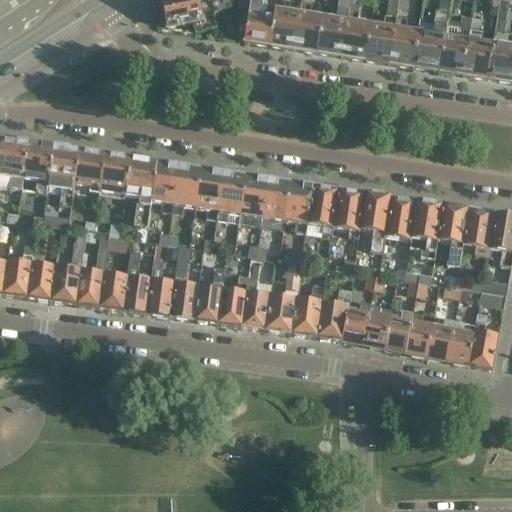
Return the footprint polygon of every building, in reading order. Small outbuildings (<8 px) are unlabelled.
[(222,6),(220,0),(180,0),(173,1),(172,0),(167,0),(161,4),(167,30),(196,24),(198,32),(214,28),(212,16),(217,14),(215,7),(222,6)] [(240,0),(239,0),(238,8),(249,10),(244,45),(270,49),(274,21),(260,19),(262,4),(251,2),(251,0),(240,0)] [(390,1),(388,12),(397,14),(399,2),(390,1)] [(406,15),(408,3),(399,2),(397,14),(406,15)] [(500,2),(492,51),(487,83),(511,86),(511,38),(503,37),(509,3),(500,2)] [(274,21),(270,49),(294,53),(300,7),(289,6),(288,13),(276,11),(274,21)] [(317,56),(323,19),(311,17),(312,9),(300,7),(294,53),(317,56)] [(347,20),(348,15),(337,13),(336,21),(323,19),(317,56),(341,60),(347,20)] [(366,64),(372,26),(358,24),(359,16),(348,15),(347,20),(341,60),(366,64)] [(444,39),(439,75),(462,79),(468,43),(472,21),(461,19),(459,31),(446,29),(444,39)] [(389,67),(396,22),(384,20),(382,28),(372,26),(366,64),(389,67)] [(413,71),(418,33),(406,31),(407,23),(396,22),(389,67),(413,71)] [(439,75),(444,39),(446,29),(420,25),(418,33),(413,71),(439,75)] [(487,83),(492,51),(479,49),(480,45),(468,43),(462,79),(487,83)] [(0,191),(21,195),(27,147),(1,144),(0,149),(0,191)] [(46,200),(46,198),(47,194),(53,151),(27,147),(21,195),(46,200)] [(47,194),(46,198),(60,199),(58,211),(70,213),(74,188),(79,155),(53,151),(47,194)] [(99,193),(104,158),(79,155),(74,188),(96,192),(96,193),(99,193)] [(126,200),(131,162),(104,158),(99,193),(99,195),(126,200)] [(148,223),(150,206),(156,166),(131,162),(126,200),(140,202),(139,208),(136,207),(134,221),(148,223)] [(172,218),(179,170),(156,166),(150,206),(162,207),(160,216),(172,218)] [(195,212),(201,173),(179,170),(172,218),(182,219),(183,210),(195,212)] [(216,224),(224,176),(201,173),(195,212),(206,214),(205,222),(216,224)] [(240,219),(245,180),(224,176),(216,224),(226,226),(228,217),(240,219)] [(261,231),(267,183),(245,180),(240,219),(251,220),(249,229),(261,231)] [(284,226),(290,186),(267,183),(261,231),(271,232),(272,224),(284,226)] [(304,237),(305,228),(311,190),(290,186),(284,226),(295,227),(294,235),(304,237)] [(330,237),(331,232),(337,194),(311,190),(305,228),(322,230),(321,236),(330,237)] [(358,233),(363,200),(364,198),(337,194),(331,232),(348,234),(347,239),(357,241),(358,233)] [(384,241),(390,202),(364,198),(363,200),(358,233),(372,235),(370,254),(382,256),(384,241)] [(409,245),(415,205),(390,202),(384,241),(409,245)] [(437,245),(442,210),(415,205),(409,245),(408,253),(420,255),(419,261),(434,264),(437,245)] [(459,269),(462,249),(468,213),(442,210),(437,245),(449,247),(447,268),(459,269)] [(488,254),(493,217),(468,213),(462,249),(474,251),(474,255),(487,257),(488,254)] [(7,216),(5,225),(17,227),(19,218),(7,216)] [(511,220),(493,217),(488,254),(500,256),(498,270),(509,272),(511,259),(511,220)] [(34,219),(32,229),(42,230),(43,220),(34,219)] [(86,224),(84,236),(94,238),(96,226),(86,224)] [(110,228),(109,240),(117,241),(120,241),(122,229),(110,228)] [(137,232),(135,244),(145,246),(147,234),(137,232)] [(158,247),(167,249),(169,238),(160,236),(158,247)] [(169,238),(167,249),(176,250),(178,239),(169,238)] [(106,252),(108,240),(99,239),(94,275),(79,273),(74,309),(97,312),(103,276),(106,252)] [(109,240),(108,240),(106,252),(115,253),(117,241),(109,240)] [(203,254),(211,255),(213,244),(204,243),(203,254)] [(213,244),(211,255),(220,256),(222,246),(213,244)] [(74,309),(79,273),(83,248),(73,247),(69,272),(55,270),(49,306),(74,309)] [(25,302),(33,250),(24,249),(22,266),(5,264),(5,266),(1,299),(25,302)] [(49,306),(55,270),(40,268),(42,252),(33,250),(25,302),(49,306)] [(192,325),(197,290),(197,289),(183,287),(189,252),(180,250),(174,286),(168,322),(192,325)] [(247,261),(256,262),(258,251),(249,250),(247,261)] [(258,251),(256,262),(265,263),(267,252),(258,251)] [(145,319),(150,283),(137,281),(140,257),(130,256),(126,279),(121,316),(145,319)] [(291,267),(300,269),(302,258),(293,256),(291,267)] [(168,322),(174,286),(160,284),(163,264),(153,263),(150,283),(145,319),(168,322)] [(344,263),(342,275),(352,277),(354,265),(344,263)] [(367,269),(365,278),(366,279),(376,280),(378,281),(380,272),(367,269)] [(396,272),(394,284),(404,285),(405,273),(396,272)] [(121,316),(126,279),(103,276),(97,312),(121,316)] [(197,290),(192,325),(216,329),(221,292),(223,278),(213,276),(211,292),(197,290)] [(374,294),(376,280),(366,279),(364,293),(374,294)] [(428,288),(430,289),(431,281),(419,279),(418,287),(428,288)] [(238,280),(236,294),(221,292),(216,329),(240,332),(247,281),(238,280)] [(378,281),(376,280),(374,294),(383,296),(386,282),(378,281)] [(448,280),(446,290),(454,292),(456,281),(448,280)] [(263,335),(268,299),(254,297),(256,282),(247,281),(240,332),(263,335)] [(481,296),(483,284),(473,282),(471,294),(481,296)] [(504,301),(506,289),(483,284),(481,296),(504,301)] [(416,301),(418,287),(408,285),(406,299),(416,301)] [(428,288),(418,287),(416,301),(426,302),(428,288)] [(295,302),(289,339),(315,342),(320,306),(323,291),(311,290),(309,304),(295,302)] [(445,291),(443,301),(459,304),(461,294),(445,291)] [(320,306),(315,342),(339,345),(340,346),(346,312),(348,306),(349,295),(338,293),(336,308),(320,306)] [(461,294),(459,304),(467,306),(469,296),(461,294)] [(289,339),(295,302),(295,298),(284,296),(283,300),(268,298),(268,299),(263,335),(289,339)] [(502,312),(504,301),(481,296),(478,307),(502,312)] [(362,350),(370,310),(348,306),(346,312),(340,346),(362,350)] [(378,319),(380,311),(370,310),(362,350),(383,354),(389,321),(378,319)] [(412,318),(401,316),(399,322),(389,321),(383,354),(403,358),(412,318)] [(425,362),(431,329),(420,327),(421,320),(412,318),(403,358),(425,362)] [(476,318),(474,330),(473,337),(467,370),(486,374),(491,372),(497,338),(484,336),(487,320),(476,318)] [(445,366),(453,326),(442,324),(441,331),(431,329),(425,362),(445,366)] [(467,370),(473,337),(474,330),(453,326),(445,366),(467,370)]
